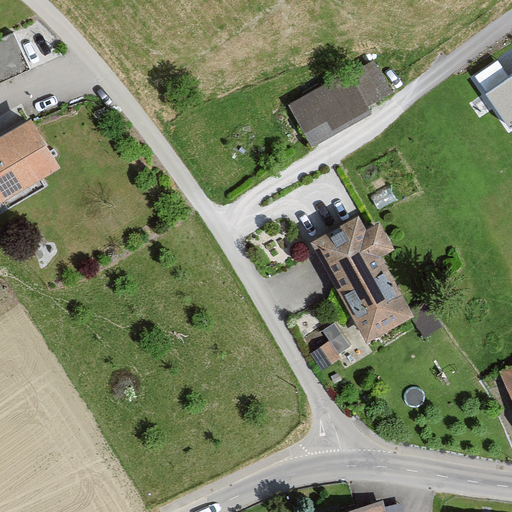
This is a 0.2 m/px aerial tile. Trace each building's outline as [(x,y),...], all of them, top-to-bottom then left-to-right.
[(13,34),(0,40),(0,80),(28,68),(13,34)] [(511,64),(484,84),(511,122),(511,121),(511,64)] [(349,68),(294,102),(318,141),(373,108),(349,68)] [(32,113),(0,130),(0,179),(4,188),(57,157),(32,113)] [(363,217),(319,240),(371,336),(415,312),(363,217)] [(335,354),(353,338),(340,324),(323,340),(335,354)] [(511,362),(501,368),(511,391),(511,362)] [(386,499),(390,511),(406,511),(400,494),(386,499)] [(383,511),(381,502),(342,511),(383,511)]
